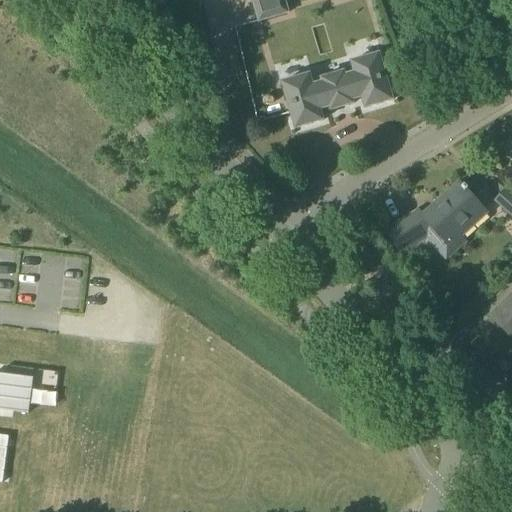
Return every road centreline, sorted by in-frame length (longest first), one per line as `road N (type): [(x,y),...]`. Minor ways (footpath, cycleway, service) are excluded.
road 1 (tertiary): [(275,243),(72,0)]
road 2 (tertiary): [(460,456),(275,243)]
road 3 (residential): [(511,421),(328,211)]
road 4 (residential): [(328,211),(511,104)]
